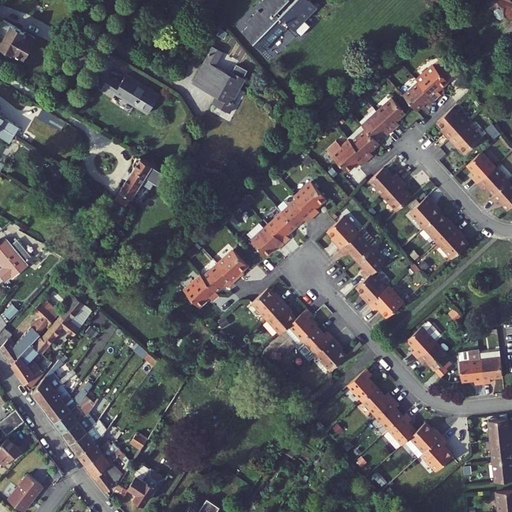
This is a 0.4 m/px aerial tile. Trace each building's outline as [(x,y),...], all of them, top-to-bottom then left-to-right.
[(260,0),(259,1),(268,11),(264,15),(258,10),(245,23),(249,26),(243,32),(261,49),(287,23),(298,33),(308,24),(302,18),(315,5),(310,0),(290,0),(289,1),(287,0),(260,0)] [(429,0),(438,9),(446,0),(429,0)] [(511,0),(498,0),(508,13),(511,11),(511,13),(511,0)] [(36,37),(3,20),(0,25),(0,33),(6,37),(1,47),(13,54),(15,51),(25,57),(36,37)] [(212,46),(193,82),(231,102),(244,78),(243,78),(246,72),(235,66),(233,71),(230,69),(227,73),(213,66),(221,51),(212,46)] [(418,80),(419,81),(435,99),(441,94),(438,90),(449,81),(435,65),(418,80)] [(109,76),(101,90),(113,97),(115,93),(148,113),(160,95),(127,75),(121,84),(109,76)] [(419,81),(404,95),(417,109),(427,101),(430,104),(435,99),(419,81)] [(393,97),(377,111),(394,129),(400,124),(397,120),(407,111),(393,97)] [(468,122),(454,106),(438,121),(447,130),(445,132),(450,138),(468,122)] [(66,123),(43,109),(38,117),(61,130),(66,123)] [(363,124),(366,128),(376,139),(385,131),(388,134),(394,129),(377,111),(363,124)] [(0,126),(15,135),(20,127),(0,115),(0,126)] [(482,137),(468,122),(450,138),(455,144),(458,141),(467,152),(482,137)] [(0,126),(0,135),(10,142),(15,135),(0,126)] [(366,128),(351,141),(367,160),(373,155),(370,152),(380,143),(376,139),(366,128)] [(349,140),(333,154),(348,171),(358,162),(361,165),(367,160),(351,141),(349,140)] [(496,166),(482,151),(467,164),(476,174),(473,177),(478,182),(496,166)] [(135,167),(115,198),(126,205),(133,195),(141,201),(154,182),(158,185),(166,172),(142,157),(138,157),(134,163),(135,167)] [(393,176),(385,166),(370,179),(384,195),(402,179),(397,173),(393,176)] [(509,181),(496,166),(478,182),(483,188),(486,185),(495,194),(509,181)] [(407,185),(402,179),(384,195),(398,210),(412,197),(404,188),(407,185)] [(295,196),(297,198),(313,216),(319,211),(315,207),(326,198),(311,181),(295,196)] [(511,205),(511,184),(509,181),(495,194),(491,198),(496,203),(500,200),(508,209),(511,205)] [(434,202),(429,196),(411,212),(425,228),(441,213),(433,203),(434,202)] [(297,198),(281,211),(295,227),(304,219),(307,222),(313,216),(297,198)] [(224,210),(212,203),(208,209),(220,216),(224,210)] [(281,211),(266,225),(283,244),(289,238),(286,235),(295,227),(281,211)] [(450,222),(441,213),(425,228),(438,243),(456,226),(451,221),(450,222)] [(344,216),(328,231),(337,240),(335,242),(340,248),(358,231),(344,216)] [(17,219),(14,223),(24,229),(27,225),(17,219)] [(266,225),(251,239),(266,255),(276,247),(278,249),(283,244),(266,225)] [(461,232),(456,226),(438,243),(453,258),(469,244),(459,234),(461,232)] [(372,246),(358,231),(340,248),(346,254),(349,251),(357,259),(372,246)] [(0,259),(1,261),(5,258),(9,265),(3,271),(10,279),(12,277),(13,278),(29,263),(27,261),(32,257),(18,239),(13,244),(7,237),(0,243),(0,241),(0,259)] [(386,261),(372,246),(357,259),(366,269),(363,272),(368,277),(376,270),(386,261)] [(234,250),(218,264),(234,281),(239,276),(238,274),(248,264),(234,250)] [(218,264),(203,278),(217,293),(226,284),(228,286),(234,281),(218,264)] [(390,286),(376,270),(368,277),(358,286),(367,296),(364,298),(370,304),(390,286)] [(201,276),(185,291),(200,306),(211,296),(213,299),(219,295),(217,293),(203,278),(201,276)] [(92,277),(71,304),(78,310),(81,312),(103,283),(92,277)] [(115,290),(106,284),(102,290),(108,294),(108,298),(115,290)] [(405,302),(390,286),(370,304),(375,309),(378,306),(388,317),(405,302)] [(278,298),(268,287),(252,301),(267,317),(284,302),(279,296),(278,298)] [(13,337),(1,347),(13,363),(32,344),(61,312),(46,297),(36,308),(42,314),(39,318),(33,324),(34,325),(18,344),(13,337)] [(70,302),(61,312),(75,324),(78,320),(73,316),(78,310),(71,304),(70,302)] [(289,308),(284,302),(267,317),(281,333),(290,324),(296,319),(288,309),(289,308)] [(20,310),(14,303),(5,313),(11,319),(20,310)] [(36,308),(32,313),(39,318),(42,314),(36,308)] [(307,308),(296,319),(290,324),(304,339),(317,326),(309,318),(313,314),(307,308)] [(0,311),(0,333),(6,327),(9,324),(0,311)] [(75,324),(61,312),(32,344),(43,353),(43,352),(65,327),(75,335),(80,328),(75,324)] [(441,336),(428,321),(407,339),(416,349),(412,352),(417,357),(436,341),(441,336)] [(327,336),(317,326),(304,339),(317,354),(334,338),(330,333),(327,336)] [(13,334),(6,327),(0,333),(0,344),(12,335),(13,334)] [(140,342),(130,333),(126,339),(136,347),(140,342)] [(12,335),(0,344),(0,345),(1,347),(13,337),(12,335)] [(340,344),(334,338),(317,354),(331,369),(347,355),(338,345),(340,344)] [(450,356),(436,341),(417,357),(423,363),(426,360),(435,369),(442,363),(450,356)] [(54,361),(43,352),(43,353),(32,344),(13,363),(30,388),(31,390),(54,361)] [(160,359),(149,350),(145,356),(156,365),(160,359)] [(471,361),(461,362),(463,380),(476,379),(476,383),(484,382),(481,353),(480,351),(470,352),(471,361)] [(481,353),(484,382),(491,382),(491,378),(503,377),(501,357),(501,351),(481,353)] [(470,352),(460,353),(461,362),(471,361),(470,352)] [(57,363),(33,393),(38,400),(60,384),(69,374),(71,372),(68,371),(67,373),(59,379),(54,371),(60,367),(57,363)] [(166,366),(162,363),(158,368),(162,371),(166,366)] [(448,370),(442,363),(435,369),(441,376),(448,370)] [(74,368),(71,372),(69,374),(60,384),(38,400),(47,411),(62,399),(77,387),(78,385),(75,382),(68,388),(65,385),(72,380),(73,381),(80,375),(74,368)] [(372,374),(367,368),(348,384),(362,399),(377,386),(369,377),(372,374)] [(286,378),(273,369),(270,373),(268,372),(265,376),(266,378),(266,380),(279,389),(286,378)] [(88,371),(84,377),(88,380),(92,374),(88,371)] [(194,377),(190,374),(185,381),(190,384),(194,377)] [(90,382),(82,391),(87,395),(94,385),(90,382)] [(385,394),(377,386),(362,399),(376,414),(394,397),(389,391),(385,394)] [(69,405),(62,399),(47,411),(55,422),(78,405),(87,395),(82,391),(69,405)] [(190,398),(180,391),(162,418),(173,425),(190,398)] [(82,409),(78,405),(55,422),(63,433),(79,421),(91,412),(100,399),(97,395),(82,409)] [(400,403),(394,397),(376,414),(389,428),(404,415),(396,406),(400,403)] [(84,426),(79,421),(63,433),(71,444),(100,422),(112,403),(107,400),(95,418),(91,421),(90,420),(84,426)] [(295,406),(291,407),(289,409),(290,413),(293,415),(296,415),(298,412),(298,408),(295,406)] [(0,421),(0,425),(7,435),(26,421),(17,409),(0,421)] [(408,411),(404,415),(389,428),(403,443),(411,435),(417,430),(410,421),(413,418),(408,411)] [(104,425),(100,422),(71,444),(73,446),(80,455),(96,442),(106,434),(115,422),(110,418),(104,425)] [(506,418),(486,421),(489,441),(511,438),(511,430),(508,431),(506,418)] [(426,422),(417,430),(411,435),(425,451),(443,435),(438,429),(435,432),(426,422)] [(311,432),(302,426),(284,451),(293,457),(311,432)] [(149,439),(139,432),(132,442),(142,449),(149,439)] [(448,440),(443,435),(425,451),(423,453),(438,469),(454,454),(445,443),(448,440)] [(0,445),(0,462),(4,466),(21,450),(8,438),(0,445)] [(511,446),(511,438),(489,441),(491,462),(511,460),(510,447),(511,446)] [(331,443),(326,439),(321,446),(326,450),(331,443)] [(109,440),(101,448),(104,452),(113,445),(109,440)] [(101,448),(96,442),(80,455),(88,465),(104,452),(101,448)] [(113,445),(104,452),(88,465),(96,477),(113,463),(120,456),(122,459),(126,455),(115,443),(113,445)] [(511,463),(511,460),(491,462),(494,482),(511,479),(511,463)] [(117,467),(113,463),(96,477),(107,491),(124,471),(119,466),(117,467)] [(138,477),(131,488),(139,494),(137,496),(137,499),(143,503),(146,502),(150,496),(153,496),(155,493),(153,488),(157,483),(157,480),(152,476),(149,478),(147,482),(144,480),(151,470),(143,464),(136,475),(138,477)] [(52,472),(56,478),(63,473),(58,467),(52,472)] [(151,470),(144,480),(147,482),(149,478),(152,476),(157,480),(157,483),(153,488),(155,493),(165,479),(151,470)] [(24,511),(44,485),(28,473),(8,499),(24,511)] [(511,490),(496,492),(498,511),(500,511),(511,510),(511,490)] [(216,511),(221,506),(208,498),(199,511),(190,506),(186,511),(216,511)]
